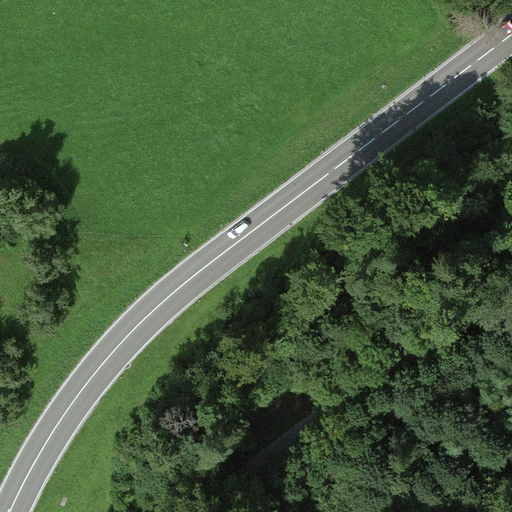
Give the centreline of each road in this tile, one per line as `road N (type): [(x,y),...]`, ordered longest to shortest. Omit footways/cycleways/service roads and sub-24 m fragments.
road 1 (primary): [(10,511),(59,423),(160,305),(511,35)]
road 2 (track): [(511,301),(331,408),(207,511)]
